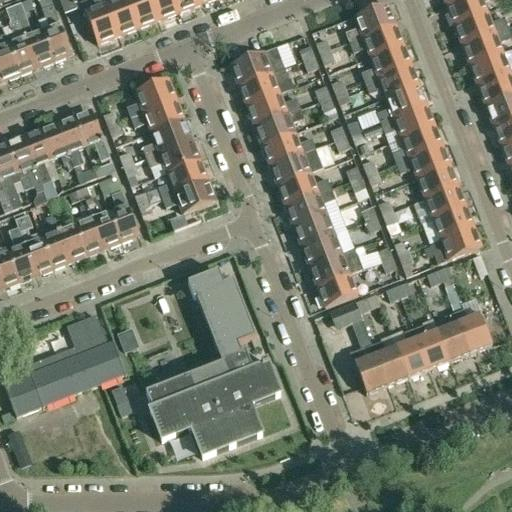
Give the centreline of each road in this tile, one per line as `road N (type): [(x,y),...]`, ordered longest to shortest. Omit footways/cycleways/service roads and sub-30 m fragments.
road 1 (residential): [(343,468),(256,499),(4,501)]
road 2 (residential): [(511,259),(407,0)]
road 3 (residential): [(0,316),(251,220)]
road 4 (residential): [(343,468),(251,220)]
road 5 (residential): [(0,120),(185,49)]
road 6 (residential): [(251,220),(185,49)]
road 7 (residential): [(343,468),(511,401)]
road 8 (residential): [(185,49),(311,0)]
